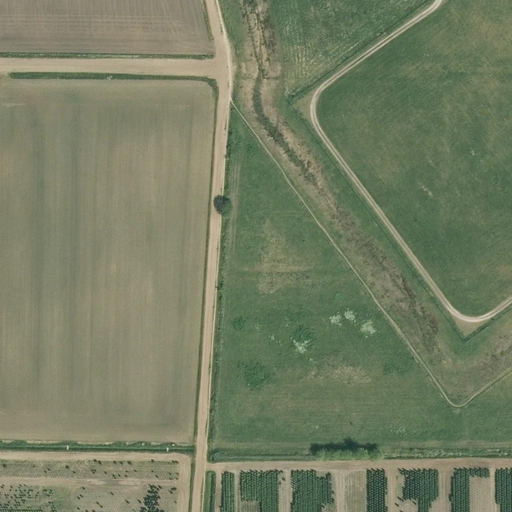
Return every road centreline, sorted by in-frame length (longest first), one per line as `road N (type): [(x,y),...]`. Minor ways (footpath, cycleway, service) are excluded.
road 1 (track): [(196,511),(223,69)]
road 2 (track): [(223,69),(0,66)]
